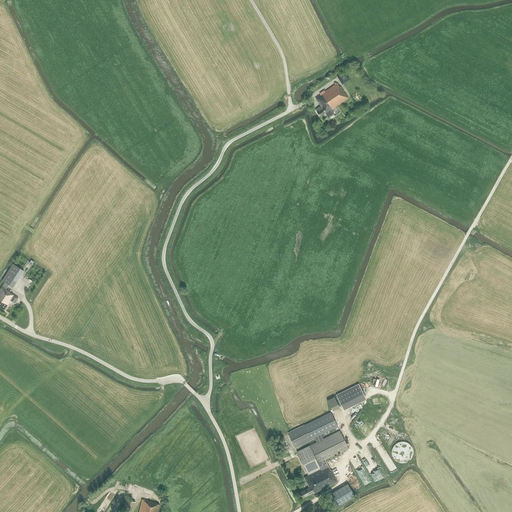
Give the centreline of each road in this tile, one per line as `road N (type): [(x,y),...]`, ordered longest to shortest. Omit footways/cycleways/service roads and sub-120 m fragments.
road 1 (unclassified): [(205,403),(213,345),(191,321),(164,256),(191,192),(216,172),(230,143),(292,110),(281,54),(248,0)]
road 2 (track): [(341,469),(387,414),(413,332),(511,157)]
road 3 (unclassified): [(205,403),(176,379),(125,376),(0,316)]
